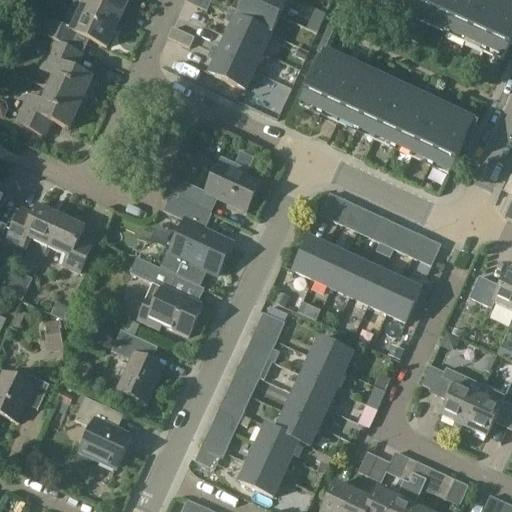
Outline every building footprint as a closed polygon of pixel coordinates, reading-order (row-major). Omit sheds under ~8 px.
[(88,0),(86,7),(120,22),(129,0),(88,0)] [(199,0),(185,0),(184,4),(195,9),(199,0)] [(204,0),(199,0),(195,9),(206,14),(211,3),(204,0)] [(288,1),(287,0),(247,0),(246,4),(280,19),(288,1)] [(323,58),(325,55),(350,0),(343,0),(318,56),(323,58)] [(369,0),(373,1),(373,0),(380,0),(505,58),(511,41),(511,5),(499,0),(369,0)] [(246,4),(240,16),(230,12),(228,18),(271,38),(280,19),(246,4)] [(49,22),(42,37),(53,42),(68,49),(74,36),(107,51),(120,22),(86,7),(79,21),(69,16),(63,28),(49,22)] [(315,13),(307,30),(316,34),(324,17),(315,13)] [(271,38),(228,18),(224,26),(233,30),(228,41),(263,57),(271,38)] [(172,30),(167,41),(178,46),(183,35),(172,30)] [(194,40),(183,35),(178,46),(189,51),(194,40)] [(228,41),(223,53),(214,49),(211,55),(254,75),(263,57),(228,41)] [(53,42),(39,72),(55,79),(49,92),(81,106),(92,81),(74,72),(82,55),(68,49),(53,42)] [(254,75),(211,55),(207,62),(217,66),(211,78),(245,94),(254,75)] [(472,128),(471,127),(342,69),(345,63),(325,55),(323,58),(300,109),(319,118),(321,114),(451,173),(472,128)] [(49,92),(43,105),(29,98),(16,127),(41,139),(48,123),(69,132),(81,106),(49,92)] [(222,162),(206,196),(189,188),(181,204),(193,210),(210,218),(217,204),(246,217),(259,188),(246,181),(249,175),(222,162)] [(181,204),(174,201),(171,200),(163,216),(184,226),(169,257),(217,279),(230,251),(212,243),(211,244),(201,240),(203,234),(185,226),(193,210),(181,204)] [(344,204),(339,214),(347,218),(352,208),(344,204)] [(38,210),(34,219),(16,211),(7,230),(10,232),(4,244),(22,252),(23,250),(30,254),(35,245),(48,251),(62,221),(52,217),(52,215),(52,210),(43,206),(39,209),(39,211),(38,210)] [(347,218),(339,214),(334,225),(342,229),(347,218)] [(62,221),(48,251),(66,259),(61,270),(80,279),(96,244),(82,238),(85,232),(84,232),(85,230),(85,225),(76,221),(72,224),(71,226),(62,221)] [(389,225),(381,221),(376,232),(384,236),(389,225)] [(376,232),(371,242),(379,246),(384,236),(376,232)] [(426,242),(417,238),(413,249),(421,253),(426,242)] [(311,284),(327,251),(308,242),(293,275),(311,284)] [(421,253),(413,249),(408,260),(416,263),(421,253)] [(346,259),(327,251),(311,284),(330,293),(346,259)] [(364,268),(346,259),(330,293),(349,301),(364,268)] [(137,262),(130,277),(152,287),(146,301),(148,301),(137,324),(159,335),(162,329),(187,341),(202,310),(196,307),(170,294),(177,280),(137,262)] [(431,270),(420,265),(416,274),(427,279),(431,270)] [(364,268),(349,301),(368,310),(383,277),(364,268)] [(487,283),(477,305),(491,311),(493,307),(511,316),(511,269),(508,274),(501,290),(487,283)] [(383,277),(368,310),(387,319),(402,286),(383,277)] [(477,305),(487,283),(480,280),(469,301),(477,305)] [(402,286),(387,319),(405,327),(421,294),(402,286)] [(280,296),(275,306),(285,311),(289,301),(280,296)] [(56,305),(51,317),(64,323),(67,317),(70,311),(56,305)] [(269,309),(266,316),(285,325),(288,318),(269,309)] [(19,312),(10,330),(17,333),(25,315),(19,312)] [(128,322),(123,333),(133,338),(134,338),(139,327),(138,327),(128,322)] [(61,331),(60,323),(44,325),(47,340),(60,338),(59,331),(61,331)] [(256,331),(256,330),(252,339),(253,339),(263,344),(267,336),(256,331)] [(156,353),(119,336),(111,355),(131,364),(117,395),(146,408),(163,371),(150,365),(156,353)] [(278,341),(267,336),(263,344),(274,349),(275,349),(278,341)] [(320,342),(311,360),(344,376),(352,357),(320,342)] [(392,348),(387,358),(399,363),(404,353),(392,348)] [(48,368),(63,366),(61,352),(45,355),(48,368)] [(344,376),(311,360),(302,379),(335,394),(344,376)] [(239,368),(235,376),(235,377),(246,382),(250,373),(239,368)] [(250,373),(246,382),(257,387),(260,382),(261,378),(250,373)] [(0,417),(17,426),(26,407),(37,412),(48,388),(28,379),(25,385),(2,374),(0,378),(0,417)] [(380,376),(374,388),(385,393),(391,382),(380,376)] [(458,383),(444,376),(434,398),(447,404),(440,419),(463,430),(478,398),(477,398),(456,388),(458,383)] [(335,394),(302,379),(294,398),(326,413),(335,394)] [(502,403),(502,404),(511,409),(511,382),(504,398),(504,399),(502,403)] [(482,388),(477,398),(478,398),(463,430),(486,440),(500,408),(502,404),(502,403),(504,399),(504,398),(482,388)] [(60,392),(55,402),(56,402),(69,408),(74,399),(60,392)] [(294,398),(285,417),(318,432),(326,413),(294,398)] [(85,401),(74,424),(91,432),(80,455),(116,472),(130,441),(113,432),(120,417),(85,401)] [(222,405),(218,413),(229,418),(233,410),(222,405)] [(233,410),(229,418),(240,423),(242,418),(244,415),(233,410)] [(285,417),(276,435),(276,436),(298,446),(309,451),(318,432),(285,417)] [(356,440),(370,446),(377,427),(364,421),(356,440)] [(265,430),(257,449),(289,464),(298,446),(276,436),(276,435),(265,430)] [(205,442),(201,450),(212,455),(216,447),(205,442)] [(216,447),(212,455),(221,459),(223,460),(227,452),(216,447)] [(289,464),(257,449),(248,467),(281,482),(289,464)] [(374,459),(366,455),(362,465),(370,468),(374,459)] [(317,460),(316,464),(320,466),(327,469),(331,461),(319,456),(317,460)] [(408,461),(403,472),(412,476),(417,465),(408,461)] [(370,468),(362,465),(357,475),(365,478),(370,468)] [(281,482),(248,467),(239,485),(272,501),(281,482)] [(403,472),(399,481),(404,484),(408,486),(412,476),(403,472)] [(445,478),(440,489),(450,493),(454,483),(445,478)] [(395,501),(390,511),(412,511),(414,510),(415,510),(423,492),(408,486),(404,484),(395,501)] [(345,511),(353,495),(335,487),(323,511),(345,511)] [(440,489),(436,499),(445,503),(450,493),(440,489)] [(373,504),(369,511),(390,511),(395,501),(377,493),(371,503),(373,504)] [(371,503),(353,495),(345,511),(369,511),(373,504),(371,503)]
